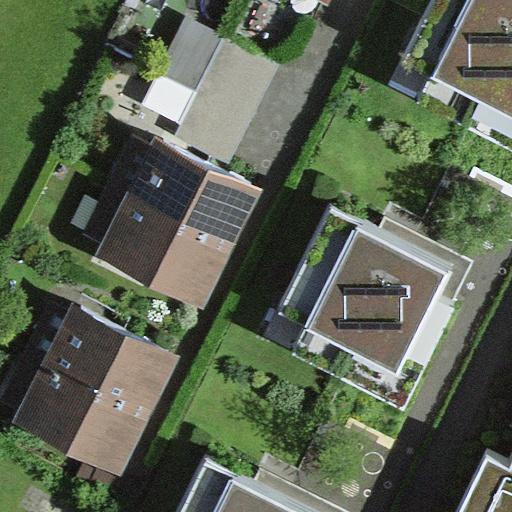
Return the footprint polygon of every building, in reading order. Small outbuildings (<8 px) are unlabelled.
[(511,0),(427,0),(399,60),(427,74),(416,97),(511,142),(511,0)] [(249,190),(143,136),(115,192),(221,245),(249,190)] [(221,245),(115,192),(87,248),(193,301),(221,245)] [(444,263),(327,207),(276,313),(304,326),(293,349),(406,403),(453,306),(429,295),(444,263)] [(166,357),(59,304),(31,360),(138,413),(166,357)] [(138,413),(31,360),(3,416),(110,469),(138,413)] [(511,511),(511,463),(487,452),(457,511),(511,511)] [(318,511),(207,458),(181,511),(318,511)]
